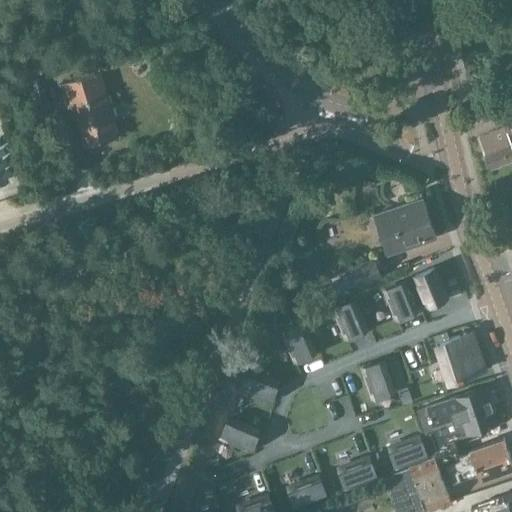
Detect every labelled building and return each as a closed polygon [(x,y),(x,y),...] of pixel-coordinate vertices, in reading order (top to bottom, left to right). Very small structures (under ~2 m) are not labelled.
[(78,118),(86,144),(114,135),(109,119),(112,118),(99,74),(63,85),(74,119),(78,118)] [(42,77),(29,81),(38,110),(51,106),(42,77)] [(511,123),(478,137),(490,169),(511,160),(511,123)] [(373,216),(383,246),(386,253),(436,237),(423,200),(373,216)] [(373,257),(349,267),(351,272),(357,286),(357,287),(382,277),(373,257)] [(433,268),(414,277),(426,305),(445,296),(433,268)] [(337,278),(330,281),(336,295),(343,292),(337,278)] [(415,310),(404,281),(384,289),(396,318),(415,310)] [(353,300),(333,309),(345,337),(365,329),(353,300)] [(301,323),(282,332),(294,360),(314,351),(301,323)] [(437,343),(449,380),(481,370),(469,333),(437,343)] [(395,355),(386,358),(402,404),(411,401),(395,355)] [(392,390),(382,361),(362,367),(372,397),(392,390)] [(280,381),(246,368),(238,390),(270,403),(280,381)] [(416,409),(432,458),(436,456),(435,455),(440,454),(439,452),(455,447),(452,438),(497,422),(485,387),(416,409)] [(260,430),(228,416),(220,437),(252,451),(260,430)] [(396,466),(425,457),(418,436),(389,446),(396,466)] [(458,456),(455,447),(439,452),(440,454),(435,455),(436,456),(442,475),(449,473),(452,483),(477,474),(479,478),(511,466),(511,461),(504,437),(469,449),(470,452),(458,456)] [(375,476),(367,456),(338,467),(346,487),(375,476)] [(436,456),(432,458),(392,471),(406,511),(420,511),(451,502),(442,475),(436,456)] [(317,475),(288,487),(296,506),(325,495),(317,475)] [(511,511),(511,492),(470,507),(471,511),(511,511)] [(273,511),(266,494),(238,505),(240,511),(273,511)]
